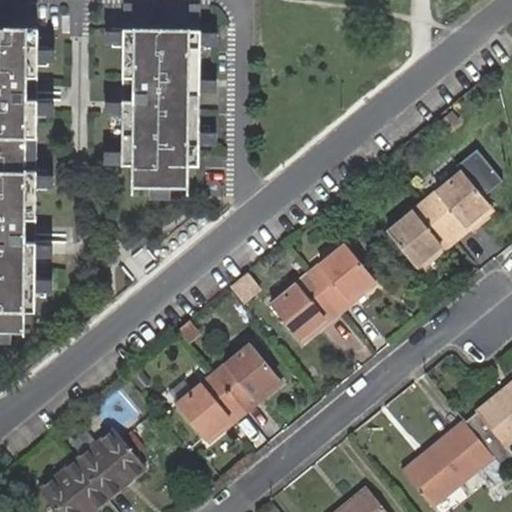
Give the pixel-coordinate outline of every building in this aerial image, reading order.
[(170,0),(170,21),(203,21),(203,0),(197,0),(170,0)] [(39,26),(0,25),(0,340),(12,341),(12,329),(25,329),(25,309),(37,310),(37,241),(28,240),(28,212),(36,212),(37,98),(28,97),(28,76),(38,74),(39,26)] [(200,27),(124,26),(124,75),(134,75),(134,100),(124,99),(123,163),(133,163),(134,185),(187,185),(189,164),(200,164),(200,27)] [(461,170),(424,201),(456,240),(467,230),(463,225),(489,204),(461,170)] [(456,240),(424,201),(388,230),(415,264),(440,243),(445,249),(456,240)] [(493,209),(489,204),(463,225),(467,230),(493,209)] [(440,243),(415,264),(419,270),(445,249),(440,243)] [(320,265),(308,274),(340,313),(350,304),(346,299),(372,278),(345,244),(320,265)] [(259,289),(247,272),(229,286),(243,303),(259,289)] [(340,313),(308,274),(297,283),(271,304),(298,339),(325,316),(329,321),(340,313)] [(376,283),(372,278),(346,299),(350,304),(376,283)] [(325,316),(298,339),(302,343),(329,321),(325,316)] [(198,334),(187,321),(176,330),(187,343),(198,334)] [(213,374),(245,413),(257,403),(252,398),(277,377),(250,344),(213,374)] [(234,422),(245,413),(213,374),(176,405),(204,438),(228,417),(234,422)] [(281,382),(277,377),(252,398),(257,403),(281,382)] [(511,383),(465,422),(492,455),(511,439),(511,383)] [(465,422),(451,404),(439,414),(454,432),(465,422)] [(228,417),(204,438),(208,443),(234,422),(228,417)] [(505,511),(511,511),(511,479),(508,474),(492,455),(465,422),(454,432),(405,472),(437,511),(446,511),(467,495),(458,483),(480,465),(496,484),(498,486),(490,492),(505,511)] [(114,429),(78,459),(109,497),(146,466),(114,429)] [(91,511),(109,497),(78,459),(40,491),(57,511),(91,511)] [(384,511),(366,489),(338,511),(384,511)]
